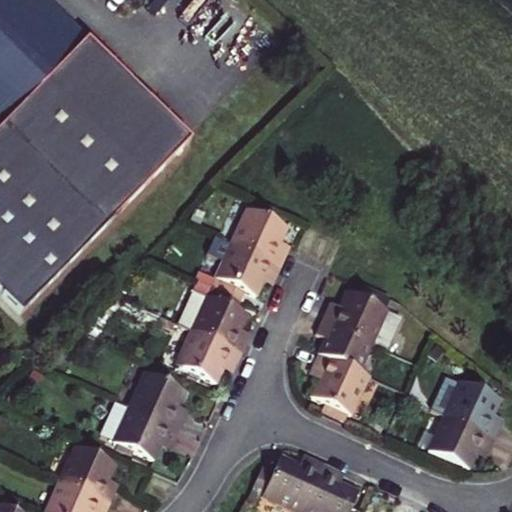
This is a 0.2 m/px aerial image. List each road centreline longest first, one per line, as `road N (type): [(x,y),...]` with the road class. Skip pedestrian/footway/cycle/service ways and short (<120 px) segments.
road 1 (residential): [(243,407),(478,511)]
road 2 (residential): [(243,407),(301,274)]
road 3 (residential): [(183,511),(243,407)]
